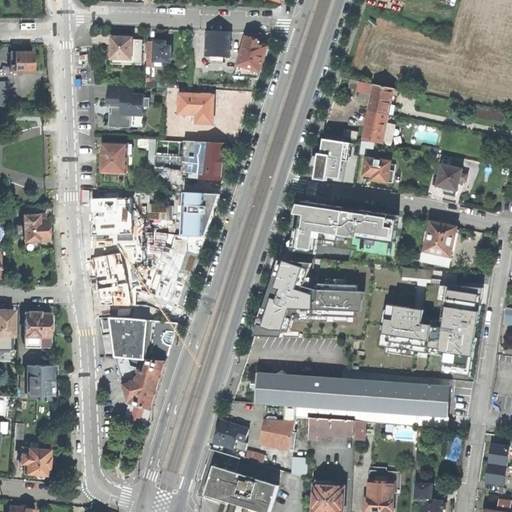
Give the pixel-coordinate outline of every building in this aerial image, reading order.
[(230,32),(206,31),(205,42),(205,57),(211,57),(223,57),(229,58),(230,32)] [(234,77),(259,77),(263,65),(265,57),(264,56),(267,46),(257,42),(261,33),(248,32),(234,77)] [(121,65),(142,65),(143,43),(133,43),(133,39),(122,38),(112,38),(112,59),(121,59),(121,65)] [(164,67),(164,61),(170,62),(171,59),(172,48),(166,48),(166,43),(164,43),(165,40),(160,39),(157,39),(157,42),(155,42),(155,43),(154,61),(155,61),(155,67),(164,67)] [(147,67),(155,67),(155,61),(154,61),(155,43),(148,43),(147,67)] [(11,72),(32,72),(32,62),(32,52),(11,52),(11,72)] [(373,95),(369,110),(388,114),(393,115),(395,107),(390,106),(393,89),(350,80),(349,88),(347,96),(354,98),(356,91),(373,95)] [(0,109),(9,109),(9,83),(0,83),(0,109)] [(133,86),(109,85),(108,100),(111,101),(111,107),(112,107),(115,107),(114,114),(112,114),(110,113),(109,126),(131,127),(131,116),(133,93),(133,86)] [(144,94),(133,93),(131,116),(143,116),(143,106),(144,97),(144,94)] [(202,96),(180,95),(179,114),(197,115),(197,123),(212,123),(213,110),(213,99),(211,99),(202,98),(202,96)] [(363,142),(381,146),(384,133),(389,134),(391,125),(386,124),(388,114),(369,110),(365,129),(363,142)] [(346,129),(345,138),(359,140),(360,132),(346,129)] [(331,155),(328,176),(334,177),(341,179),(344,161),(347,143),(324,139),(322,154),(331,155)] [(149,164),(156,165),(157,156),(157,140),(138,140),(138,148),(150,148),(149,164)] [(163,150),(180,151),(180,141),(164,140),(163,150)] [(184,158),(183,170),(183,178),(222,179),(224,161),(228,161),(228,158),(229,154),(225,154),(226,143),(185,141),(184,158)] [(128,145),(128,144),(104,143),(103,158),(102,173),(126,174),(127,154),(128,145)] [(359,155),(367,156),(368,151),(373,152),(375,145),(361,143),(359,155)] [(319,157),(317,167),(316,179),(327,181),(328,176),(331,155),(322,154),(320,154),(319,157)] [(171,170),(183,170),(184,158),(157,156),(156,165),(156,168),(171,169),(171,170)] [(396,163),(366,158),(363,176),(372,177),(371,181),(381,182),(392,184),(396,163)] [(446,188),(456,190),(458,190),(461,179),(467,181),(468,176),(461,175),(462,170),(443,165),(438,186),(446,188)] [(182,235),(207,235),(213,217),(209,216),(210,213),(211,209),(215,209),(220,194),(184,193),(184,205),(191,206),(191,216),(183,216),(182,235)] [(344,207),(304,201),(303,205),(302,215),(300,229),(295,228),(293,241),(318,245),(350,249),(352,237),(395,243),(398,219),(388,218),(389,214),(362,210),(362,213),(344,211),(344,207)] [(17,226),(17,235),(23,235),(23,251),(30,251),(38,251),(38,241),(47,240),(47,219),(44,218),(44,214),(24,214),(22,226),(17,226)] [(430,223),(422,262),(449,268),(457,228),(445,226),(430,223)] [(317,254),(318,245),(293,241),(292,241),(290,250),(317,254)] [(431,279),(432,270),(403,267),(403,277),(431,279)] [(303,292),(302,300),(320,301),(320,288),(303,287),(303,275),(278,274),(277,291),(303,292)] [(332,288),(320,288),(320,301),(332,301),(332,288)] [(264,299),(264,323),(293,325),(294,316),(350,318),(350,341),(386,342),(388,303),(351,302),(332,301),(320,301),(302,300),(264,299)] [(467,312),(388,303),(386,342),(478,353),(483,315),(467,312)] [(0,309),(0,334),(12,335),(13,310),(0,309)] [(24,336),(49,336),(50,323),(53,320),(53,316),(50,314),(50,313),(39,313),(39,311),(33,311),(29,311),(29,312),(24,312),(24,336)] [(116,357),(145,360),(148,321),(110,318),(112,334),(116,357)] [(148,321),(145,360),(167,361),(172,343),(178,324),(148,321)] [(12,335),(0,334),(0,348),(12,349),(12,335)] [(106,356),(116,357),(112,334),(102,335),(104,346),(106,356)] [(49,347),(49,336),(24,336),(24,347),(49,347)] [(119,369),(121,376),(129,402),(152,410),(158,391),(167,361),(145,360),(116,357),(119,369)] [(52,366),(28,366),(27,398),(57,401),(57,386),(57,375),(52,375),(52,380),(47,380),(47,373),(52,373),(52,366)] [(426,428),(446,431),(446,417),(448,417),(451,380),(369,372),(342,370),(341,379),(287,376),(282,370),(277,375),(257,374),(257,381),(251,381),(251,385),(251,389),(256,389),(255,404),(266,405),(267,416),(261,442),(291,448),(295,427),(297,418),(310,418),(355,421),(365,422),(385,424),(418,427),(426,428)] [(131,405),(128,415),(135,417),(137,406),(131,405)] [(135,418),(147,421),(151,409),(139,406),(135,418)] [(295,427),(309,428),(310,418),(297,418),(295,427)] [(316,440),(316,433),(335,435),(354,436),(355,421),(310,418),(309,428),(309,439),(316,440)] [(236,440),(244,443),(248,430),(221,421),(218,431),(214,443),(234,449),(236,440)] [(365,437),(365,422),(355,421),(354,436),(365,437)] [(13,437),(22,438),(24,424),(15,423),(13,437)] [(426,435),(426,428),(418,427),(418,435),(426,435)] [(45,474),(47,474),(49,450),(36,449),(37,443),(30,443),(29,448),(21,447),(19,465),(24,465),(23,473),(28,473),(34,473),(35,476),(36,477),(42,478),(44,476),(45,474)] [(49,443),(49,450),(58,451),(58,443),(49,443)] [(491,452),(490,462),(507,465),(510,446),(492,443),(491,452)] [(234,473),(239,458),(212,450),(197,496),(225,505),(227,500),(258,509),(266,511),(270,511),(279,487),(234,473)] [(255,463),(263,466),(266,456),(258,454),(255,463)] [(292,475),(307,480),(308,458),(293,457),(292,475)] [(507,465),(490,462),(488,471),(487,482),(504,485),(507,465)] [(393,511),(394,494),(401,494),(401,472),(387,472),(369,471),(368,498),(364,498),(363,511),(393,511)] [(343,511),(344,487),(332,487),(332,483),(314,482),(312,511),(343,511)] [(432,485),(416,484),(415,500),(421,501),(420,511),(441,511),(442,509),(445,510),(446,505),(442,505),(442,502),(431,501),(432,485)] [(510,511),(511,503),(511,495),(505,495),(504,498),(499,498),(498,501),(497,511),(491,511),(485,511),(484,511),(510,511)]
